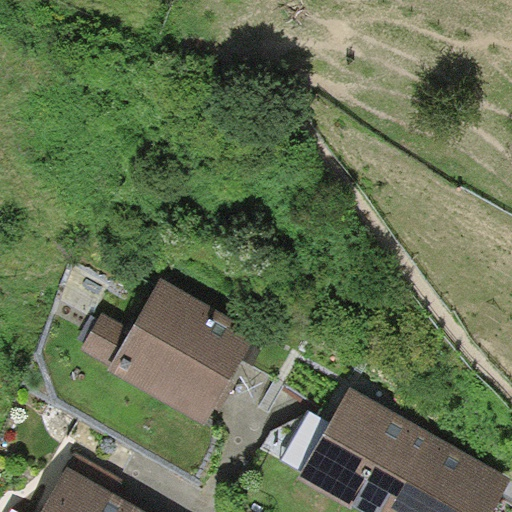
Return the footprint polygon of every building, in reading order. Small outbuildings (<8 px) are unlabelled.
[(258,336),(160,281),(132,331),(112,366),(108,372),(206,428),(224,395),(258,336)] [(112,366),(132,331),(104,315),(83,350),(112,366)] [(298,482),(351,511),(384,511),(430,434),(351,389),(336,415),(298,482)] [(511,480),(430,434),(384,511),(494,511),(511,481),(511,480)] [(45,511),(141,511),(123,501),(69,471),(45,511)]
